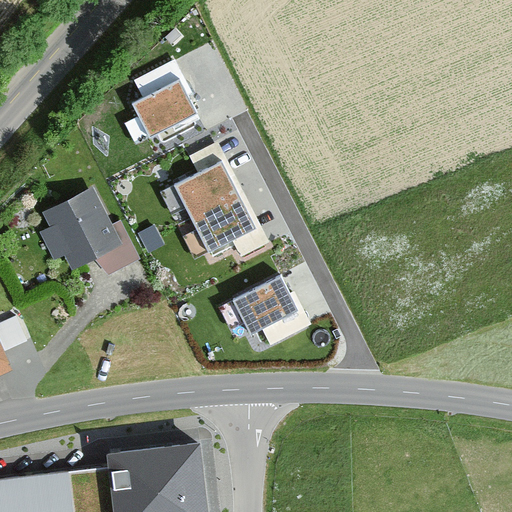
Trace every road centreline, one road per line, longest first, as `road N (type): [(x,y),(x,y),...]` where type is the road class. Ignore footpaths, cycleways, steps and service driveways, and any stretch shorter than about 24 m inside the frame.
road 1 (residential): [(364,389),(348,327),(239,114)]
road 2 (tertiary): [(248,388),(0,423)]
road 3 (tertiary): [(0,124),(109,0)]
road 4 (tertiary): [(511,405),(364,389)]
road 5 (unclassified): [(248,511),(248,388)]
